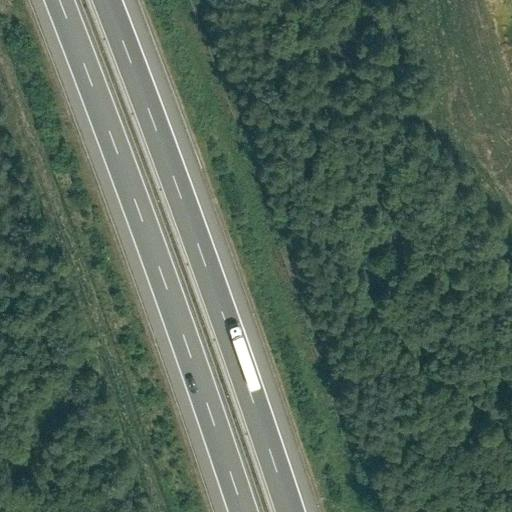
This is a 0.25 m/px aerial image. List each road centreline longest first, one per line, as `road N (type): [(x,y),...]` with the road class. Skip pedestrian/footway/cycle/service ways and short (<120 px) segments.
road 1 (motorway): [(58,0),(243,511)]
road 2 (motorway): [(288,511),(106,0)]
